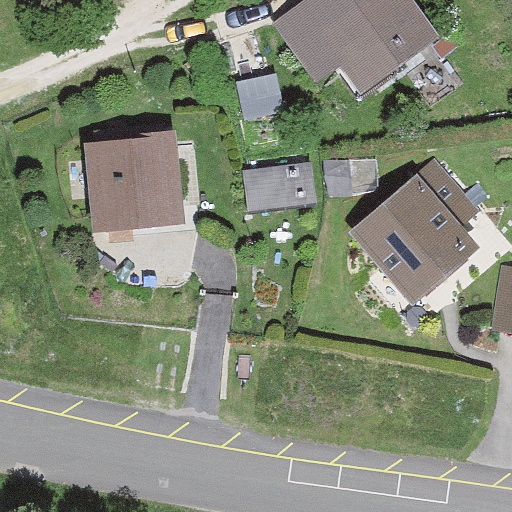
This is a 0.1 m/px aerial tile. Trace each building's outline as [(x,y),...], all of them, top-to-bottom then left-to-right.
[(341,63),(363,93),(439,38),(412,0),(311,0),(277,25),(316,81),(341,63)] [(274,75),(238,83),(246,123),(282,115),(274,75)] [(88,141),(96,231),(183,223),(175,133),(88,141)] [(351,234),(409,303),(495,231),(437,162),(351,234)] [(310,163),(245,172),(250,212),(316,204),(310,163)] [(511,268),(501,267),(494,329),(511,331),(511,268)]
